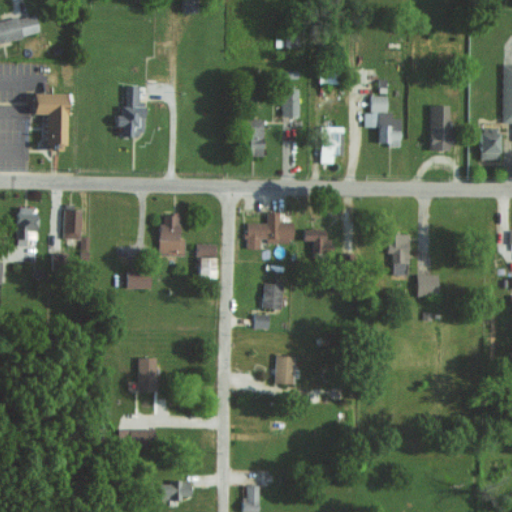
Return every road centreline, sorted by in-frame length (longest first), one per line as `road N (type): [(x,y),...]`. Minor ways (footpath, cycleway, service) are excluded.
road 1 (secondary): [(0,181),(511,190)]
road 2 (residential): [(222,511),(230,186)]
